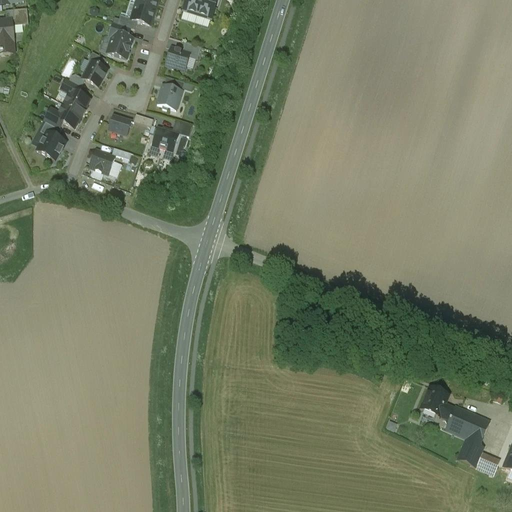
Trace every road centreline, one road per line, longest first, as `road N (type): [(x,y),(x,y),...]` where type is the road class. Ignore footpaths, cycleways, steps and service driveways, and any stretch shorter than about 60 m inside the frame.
road 1 (unclassified): [(511,357),(207,243)]
road 2 (secondary): [(183,511),(180,369),(207,243)]
road 3 (secondary): [(207,243),(282,0)]
road 4 (residential): [(69,190),(207,243)]
